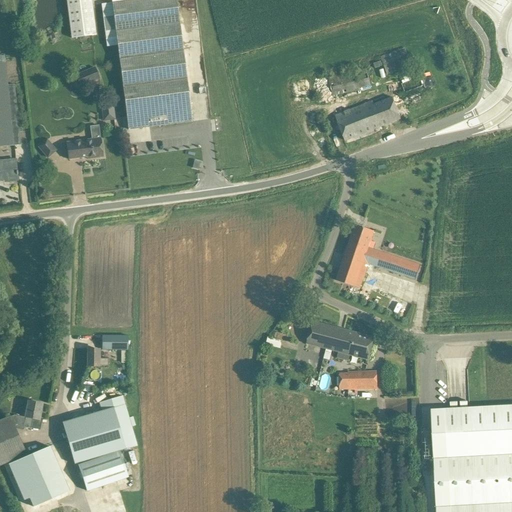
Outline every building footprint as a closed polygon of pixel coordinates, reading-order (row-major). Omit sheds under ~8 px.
[(65,0),(71,39),(96,36),(91,0),(65,0)] [(124,130),(192,122),(175,0),(111,0),(111,3),(101,4),(105,38),(116,37),(126,117),(122,117),(124,130)] [(387,74),(411,66),(405,48),(380,57),(387,74)] [(7,85),(5,63),(4,56),(0,56),(0,147),(21,145),(19,132),(22,132),(22,128),(19,129),(19,127),(20,127),(20,126),(19,126),(14,85),(7,85)] [(80,87),(100,79),(95,67),(75,75),(80,87)] [(332,96),(355,91),(355,90),(370,86),(366,69),(329,78),(332,96)] [(405,93),(423,87),(419,77),(401,84),(405,93)] [(401,119),(393,98),(374,105),(373,101),(335,116),(345,141),(401,119)] [(102,120),(114,120),(114,102),(101,103),(102,120)] [(90,126),(92,139),(66,143),(68,160),(92,157),(92,159),(103,157),(99,125),(90,126)] [(49,144),(46,140),(37,146),(40,151),(49,144)] [(18,181),(17,174),(18,174),(17,171),(15,160),(0,161),(0,180),(9,180),(9,183),(10,182),(18,181)] [(355,225),(336,281),(360,289),(361,286),(369,265),(415,281),(420,266),(369,248),(374,232),(355,225)] [(338,352),(343,330),(312,322),(307,344),(338,352)] [(368,360),(374,338),(343,330),(338,352),(339,352),(337,358),(349,361),(350,355),(368,360)] [(102,343),(102,350),(117,350),(122,350),(128,350),(128,336),(102,336),(102,337),(102,343)] [(108,366),(108,359),(99,359),(99,350),(87,350),(87,366),(99,366),(108,366)] [(353,356),(352,361),(364,365),(365,360),(353,356)] [(349,389),(377,388),(377,372),(348,373),(349,389)] [(91,393),(91,384),(81,383),(80,392),(91,393)] [(137,446),(122,396),(113,399),(99,403),(101,412),(66,422),(63,423),(70,446),(75,464),(77,463),(86,492),(128,478),(119,452),(137,446)] [(16,429),(23,430),(24,428),(30,429),(31,427),(39,429),(41,421),(39,420),(42,404),(28,402),(25,418),(14,415),(11,417),(16,429)] [(445,409),(431,410),(433,456),(436,511),(511,511),(511,405),(470,408),(453,409),(449,409),(445,409)] [(411,408),(399,408),(399,416),(411,416),(411,408)] [(0,465),(26,454),(16,429),(11,417),(10,416),(0,420),(0,465)] [(32,506),(68,491),(50,448),(9,466),(23,500),(29,498),(32,506)]
